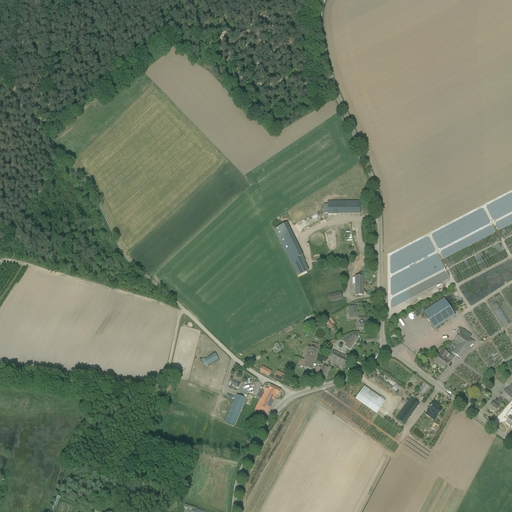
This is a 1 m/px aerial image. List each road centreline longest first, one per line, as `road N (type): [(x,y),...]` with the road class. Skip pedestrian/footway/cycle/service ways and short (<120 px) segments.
road 1 (unclassified): [(384,353),(376,189),(336,92),(323,0)]
road 2 (track): [(181,308),(125,255),(91,191),(0,74)]
road 3 (track): [(0,367),(160,381),(181,308)]
road 4 (unclassified): [(233,511),(240,469),(285,400),(341,382),(384,353)]
road 5 (track): [(0,259),(179,312)]
road 6 (unclassified): [(511,442),(384,353)]
road 7 (track): [(181,308),(238,362),(291,395)]
